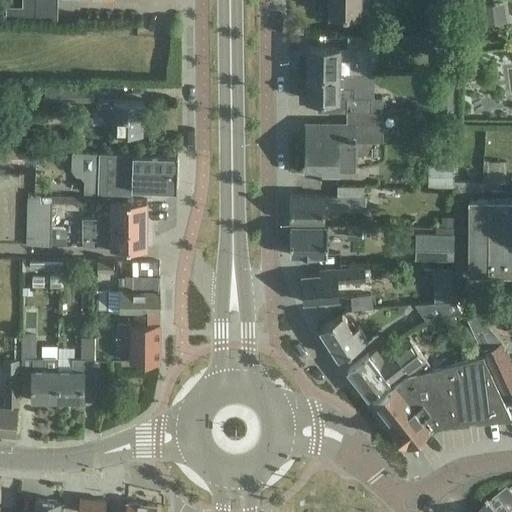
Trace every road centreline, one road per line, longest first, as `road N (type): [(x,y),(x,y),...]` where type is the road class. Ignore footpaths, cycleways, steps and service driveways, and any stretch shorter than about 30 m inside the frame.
road 1 (secondary): [(234,284),(231,0)]
road 2 (residential): [(270,282),(265,0)]
road 3 (residential): [(202,0),(204,143),(187,263)]
road 4 (tertiary): [(406,511),(343,441),(283,430)]
road 5 (residential): [(270,282),(338,384)]
road 6 (tertiary): [(73,460),(191,434)]
road 7 (tertiary): [(406,511),(460,470),(511,461)]
